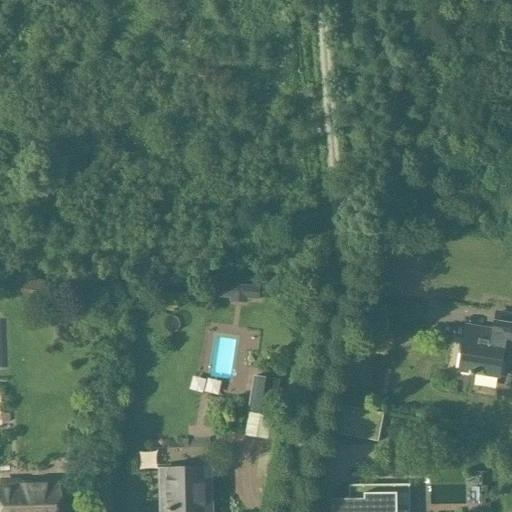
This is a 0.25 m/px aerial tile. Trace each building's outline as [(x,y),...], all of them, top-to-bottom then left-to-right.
[(199,85),(227,86),(228,71),(201,69),(199,85)] [(8,294),(42,301),(46,281),(11,274),(8,294)] [(217,283),(217,299),(260,300),(260,284),(217,283)] [(511,315),(494,312),(489,342),(466,338),(460,371),(500,378),(505,346),(511,346),(511,315)] [(248,412),(275,417),(281,380),(254,376),(248,412)] [(333,431),(378,440),(378,442),(379,442),(385,413),(337,404),(332,432),(333,433),(333,431)] [(212,511),(212,468),(161,470),(162,511),(212,511)] [(58,511),(58,484),(4,486),(5,511),(58,511)] [(350,499),(332,499),(332,511),(409,511),(398,511),(398,486),(411,486),(410,484),(350,485),(350,499)]
